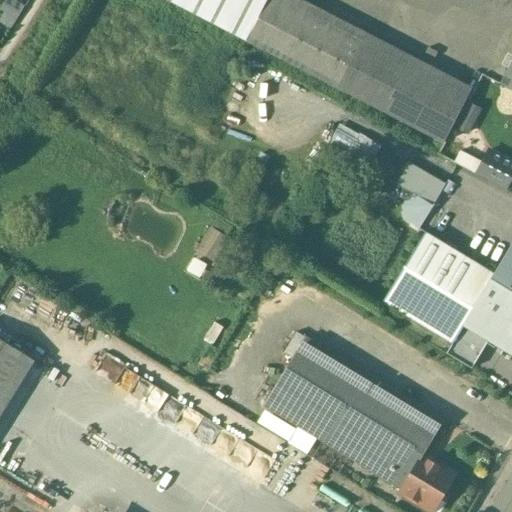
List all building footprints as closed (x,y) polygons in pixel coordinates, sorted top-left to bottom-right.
[(165,0),(244,41),(245,40),(265,0),(165,0)] [(356,43),(273,0),(265,0),(245,40),(333,86),(356,43)] [(464,99),(356,43),(333,86),(441,142),(464,99)] [(511,57),(501,78),(511,83),(511,57)] [(0,170),(0,252),(180,363),(248,253),(31,120),(0,170)] [(373,162),(381,139),(337,124),(329,147),(373,162)] [(511,174),(511,163),(486,150),(474,173),(504,189),(511,174)] [(396,180),(410,188),(397,213),(420,226),(446,180),(408,159),(396,180)] [(489,272),(424,232),(381,301),(451,344),(464,323),(493,274),(489,272)] [(511,236),(489,272),(493,274),(464,323),(511,351),(511,236)] [(442,421),(303,337),(262,406),(400,490),(421,456),(442,421)] [(0,383),(20,352),(0,339),(0,383)] [(452,475),(421,456),(400,490),(399,492),(418,504),(447,496),(445,487),(452,475)]
